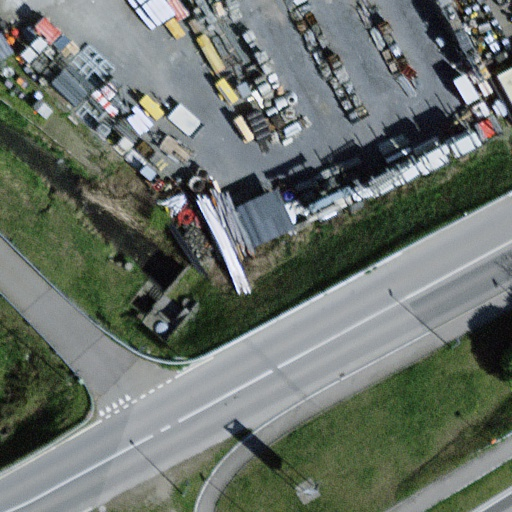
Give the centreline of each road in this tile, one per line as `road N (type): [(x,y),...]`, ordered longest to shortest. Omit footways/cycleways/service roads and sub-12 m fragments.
road 1 (tertiary): [(169,426),(511,239)]
road 2 (tertiary): [(0,262),(169,426)]
road 3 (tertiary): [(14,511),(169,426)]
